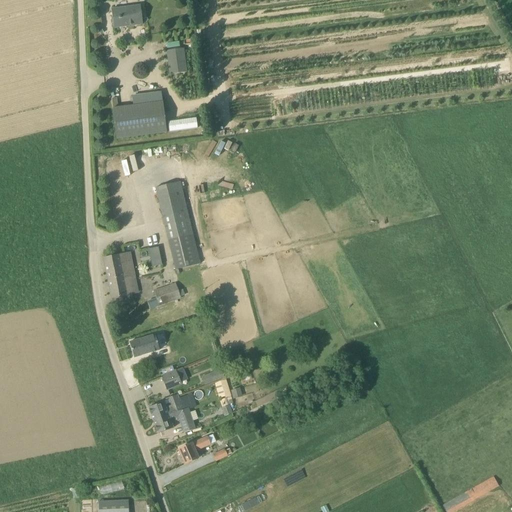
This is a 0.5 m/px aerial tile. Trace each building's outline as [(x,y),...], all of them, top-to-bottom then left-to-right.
[(114,28),(129,26),(143,24),(140,6),(111,10),(114,28)] [(169,74),(187,72),(184,48),(166,51),(169,74)] [(116,139),(167,133),(163,102),(112,109),(116,139)] [(196,118),(168,122),(169,132),(197,128),(196,118)] [(136,170),(147,170),(146,155),(133,155),(133,163),(136,163),(136,170)] [(200,264),(180,183),(156,189),(175,270),(200,264)] [(153,266),(163,265),(160,246),(150,248),(153,266)] [(132,282),(136,282),(130,253),(103,258),(111,298),(127,295),(134,293),(132,282)] [(159,306),(181,298),(175,284),(154,291),(159,306)] [(139,343),(130,346),(134,358),(151,353),(149,346),(156,343),(154,335),(138,340),(139,343)] [(168,355),(178,352),(174,341),(164,344),(168,355)] [(205,386),(224,378),(221,369),(201,377),(205,386)] [(165,384),(178,378),(175,371),(161,376),(165,384)] [(226,389),(227,389),(224,380),(218,382),(223,398),(229,396),(226,389)] [(233,399),(242,397),(240,388),(230,391),(233,399)] [(153,421),(182,410),(177,395),(169,398),(171,405),(165,407),(164,402),(148,408),(153,421)] [(153,421),(158,434),(173,428),(170,420),(172,419),(173,422),(180,420),(181,425),(192,422),(187,409),(182,410),(153,421)] [(191,444),(178,449),(185,464),(198,458),(195,452),(210,445),(207,437),(191,444)] [(227,456),(231,454),(229,449),(225,451),(224,450),(213,455),(215,462),(227,456)] [(452,511),(499,486),(493,476),(442,505),(446,511),(452,511)] [(241,506),(238,507),(240,511),(243,511),(255,506),(258,505),(258,504),(261,502),(259,497),(257,498),(255,499),(255,498),(240,505),(241,506)]
